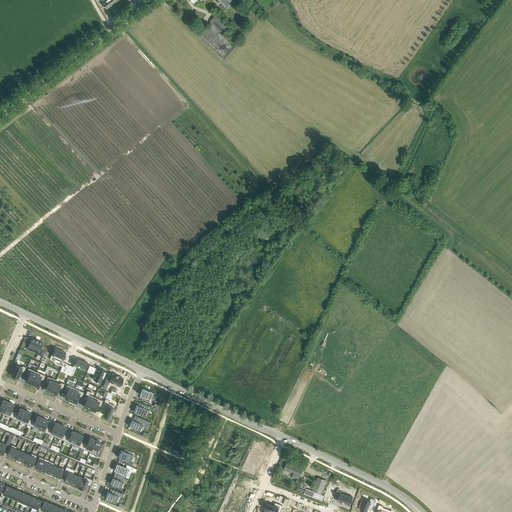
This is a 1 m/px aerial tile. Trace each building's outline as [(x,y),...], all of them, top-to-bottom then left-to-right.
[(106,9),(116,2),(114,0),(101,0),(103,2),(102,3),(106,9)] [(216,14),(209,20),(222,34),(228,28),(216,14)] [(32,338),(28,346),(34,348),(32,351),(41,355),(45,347),(42,346),(42,345),(43,343),(39,341),(39,340),(38,340),(38,341),(36,340),(37,339),(36,339),(36,340),(32,338)] [(52,355),(56,357),(55,360),(59,362),(59,363),(58,365),(62,366),(60,371),(64,372),(67,364),(68,364),(62,362),(62,361),(62,360),(63,359),(65,355),(66,352),(64,352),(60,350),(60,349),(60,350),(56,348),(55,350),(52,355)] [(67,364),(64,372),(71,376),(72,375),(70,374),(73,369),(74,370),(76,366),(85,370),(85,369),(86,367),(86,366),(87,364),(88,362),(82,360),(82,361),(78,359),(78,358),(77,358),(76,360),(73,367),(67,364)] [(13,372),(12,375),(18,378),(20,372),(24,373),(26,367),(23,365),(22,367),(16,364),(15,368),(13,367),(12,371),(13,372)] [(95,368),(93,374),(95,375),(93,379),(94,379),(100,381),(99,382),(100,382),(102,378),(103,378),(106,373),(106,372),(104,372),(105,370),(104,370),(99,368),(99,367),(98,367),(98,369),(95,368)] [(28,368),(25,374),(29,375),(26,381),(32,384),(37,372),(28,368)] [(37,372),(32,384),(37,386),(40,380),(43,381),(45,375),(37,372)] [(108,374),(105,383),(109,385),(110,383),(122,388),(125,379),(113,373),(112,376),(108,374)] [(47,376),(45,382),(48,384),(45,390),(51,392),(55,382),(50,380),(51,378),(47,376)] [(55,382),(51,392),(56,394),(59,389),(62,390),(65,384),(61,382),(61,383),(55,381),(55,382)] [(67,385),(64,391),(67,392),(65,398),(70,400),(75,388),(67,385)] [(75,388),(70,400),(76,403),(78,397),(81,398),(84,392),(75,388)] [(142,388),(139,394),(141,395),(143,396),(141,399),(149,402),(153,392),(142,388)] [(87,390),(83,399),(86,400),(84,406),(89,409),(95,397),(89,394),(91,392),(87,390)] [(95,397),(89,409),(95,411),(97,405),(101,407),(103,400),(95,397)] [(105,398),(102,407),(106,409),(103,415),(109,418),(111,414),(112,415),(114,411),(113,410),(115,405),(109,403),(110,400),(105,398)] [(0,405),(0,412),(3,414),(8,402),(3,399),(0,405)] [(8,402),(3,414),(12,418),(15,412),(11,410),(14,404),(8,402)] [(137,405),(134,411),(147,417),(150,410),(147,409),(149,406),(141,403),(140,406),(138,405),(137,405)] [(15,412),(12,418),(21,422),(25,410),(20,408),(18,413),(15,412)] [(25,410),(21,422),(29,425),(32,419),(29,418),(31,413),(25,410)] [(32,419),(29,425),(38,429),(43,418),(37,416),(35,421),(32,419)] [(132,419),(129,426),(140,431),(141,426),(147,428),(149,421),(137,416),(135,421),(133,420),(132,419)] [(43,418),(38,429),(43,431),(47,433),(49,427),(46,425),(48,420),(43,418)] [(49,427),(47,433),(55,437),(61,425),(55,422),(52,428),(49,427)] [(61,425),(55,437),(64,440),(67,434),(63,433),(66,427),(61,425)] [(67,434),(64,440),(73,444),(77,433),(72,431),(70,436),(67,434)] [(1,442),(0,444),(0,452),(2,454),(6,446),(9,447),(14,435),(11,433),(6,444),(1,442)] [(77,433),(73,444),(81,448),(84,442),(81,440),(83,435),(77,433)] [(84,442),(81,448),(90,452),(95,440),(90,437),(87,443),(84,442)] [(95,440),(90,452),(95,454),(94,456),(100,458),(103,450),(98,448),(101,442),(95,440)] [(257,443),(251,457),(262,461),(265,452),(262,451),(264,446),(257,443)] [(12,444),(7,455),(12,457),(16,449),(17,447),(12,444)] [(16,449),(12,457),(17,459),(21,451),(16,449)] [(121,450),(118,457),(120,458),(122,459),(120,462),(131,466),(133,463),(130,462),(133,456),(121,450)] [(21,451),(17,459),(22,461),(26,453),(21,451)] [(26,453),(22,461),(27,463),(31,454),(26,452),(26,453)] [(31,454),(27,463),(32,466),(37,455),(31,453),(31,454)] [(39,456),(35,467),(40,469),(43,461),(44,461),(45,459),(39,456)] [(251,457),(246,471),(254,474),(256,469),(258,470),(262,461),(251,457)] [(43,461),(40,469),(45,471),(48,463),(44,461),(43,461)] [(48,463),(45,471),(50,473),(54,464),(54,463),(49,461),(48,463)] [(298,480),(303,469),(287,462),(284,469),(293,473),(292,477),(298,480)] [(54,464),(50,473),(55,475),(59,466),(54,464)] [(117,464),(114,470),(116,471),(118,472),(117,475),(125,478),(129,469),(117,464)] [(59,466),(55,475),(60,477),(64,468),(59,466)] [(68,471),(64,480),(69,483),(73,474),(68,471)] [(73,474),(69,483),(74,485),(78,476),(73,474)] [(78,476),(74,485),(79,487),(84,477),(83,477),(78,475),(78,476)] [(113,477),(110,483),(120,488),(123,482),(127,483),(128,480),(125,478),(117,475),(116,478),(113,477)] [(84,477),(79,487),(84,489),(87,484),(90,486),(93,479),(84,476),(83,477),(84,477)] [(237,485),(248,490),(252,481),(241,476),(237,485)] [(323,490),(325,486),(316,481),(314,486),(323,490)] [(6,485),(3,493),(8,496),(11,488),(6,485)] [(234,494),(244,498),(245,498),(248,490),(237,485),(234,494)] [(11,488),(8,496),(13,498),(16,490),(11,488)] [(106,494),(105,498),(116,502),(118,496),(122,497),(123,494),(112,489),(111,492),(109,491),(108,491),(106,494)] [(337,489),(335,497),(335,496),(338,498),(337,500),(342,502),(342,503),(342,502),(344,503),(344,504),(345,503),(349,505),(353,497),(341,492),(341,491),(337,489)] [(16,490),(13,498),(18,500),(21,492),(16,490)] [(315,491),(313,497),(322,500),(324,495),(320,494),(315,491)] [(21,492),(18,500),(23,502),(26,494),(21,492)] [(26,494),(23,502),(28,504),(31,496),(26,494)] [(230,502),(230,503),(241,507),(244,498),(234,494),(231,502),(230,502)] [(31,496),(28,504),(32,507),(36,498),(31,496)] [(36,498),(32,507),(38,509),(41,501),(36,498)] [(365,499),(361,510),(365,511),(366,511),(368,509),(371,510),(375,500),(371,498),(370,501),(365,499)] [(44,501),(40,509),(45,511),(49,503),(44,501)] [(267,502),(265,508),(273,511),(277,511),(279,508),(281,509),(282,505),(275,502),(273,505),(267,502)] [(49,503),(45,511),(47,511),(50,511),(54,505),(49,503)] [(227,511),(229,511),(238,511),(241,507),(230,503),(227,511)]
